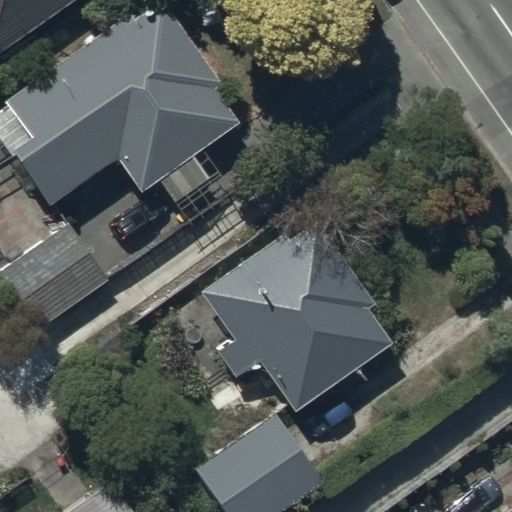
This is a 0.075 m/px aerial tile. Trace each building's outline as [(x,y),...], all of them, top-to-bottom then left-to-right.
[(99,0),(0,68),(0,93),(42,154),(113,106),(137,141),(221,83),(198,50),(213,41),(184,0),(99,0)] [(204,257),(282,370),(370,310),(337,262),(355,250),(310,184),(204,257)] [(105,271),(65,215),(0,261),(0,283),(30,325),(105,271)] [(262,511),(320,474),(273,403),(192,456),(229,511),(262,511)] [(0,511),(135,511),(91,446),(0,506),(0,511)] [(450,511),(511,511),(511,497),(502,481),(450,511)]
